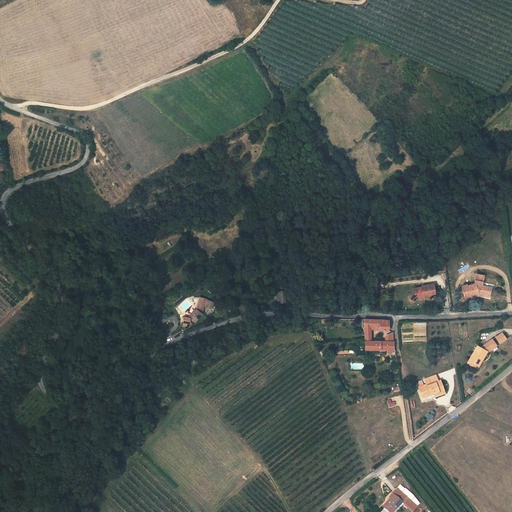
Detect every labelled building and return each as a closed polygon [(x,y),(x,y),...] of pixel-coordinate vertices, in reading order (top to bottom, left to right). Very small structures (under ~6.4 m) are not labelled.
[(483,276),(475,274),(473,284),(466,286),(465,284),(461,286),(464,297),(469,296),(469,294),(477,292),(489,294),(490,287),(479,285),(479,283),(481,283),(483,276)] [(421,288),(414,289),(415,296),(420,295),(420,296),(422,296),(423,298),(424,299),(428,298),(428,297),(429,296),(430,295),(435,294),(433,285),(421,286),(421,288)] [(286,303),(285,289),(276,290),(276,304),(286,303)] [(199,297),(196,310),(190,319),(187,318),(183,317),(183,329),(188,328),(188,326),(191,325),(191,323),(192,322),(193,321),(194,321),(196,323),(198,320),(199,318),(202,314),(205,299),(199,297)] [(194,308),(187,318),(190,319),(196,310),(194,308)] [(209,321),(205,316),(201,320),(199,322),(204,326),(209,321)] [(379,332),(388,332),(388,322),(364,320),(364,328),(379,329),(379,332)] [(502,333),(495,337),(500,343),(506,339),(502,333)] [(484,345),(482,349),(486,352),(487,352),(496,345),(492,339),(484,345)] [(371,342),(365,342),(365,351),(393,352),(393,343),(388,343),(371,342)] [(477,346),(469,361),(476,365),(477,366),(481,359),(482,360),(486,352),(482,349),(477,346)] [(438,394),(443,392),(440,383),(436,384),(434,378),(423,383),(424,388),(418,391),(421,400),(429,397),(428,395),(431,393),(433,398),(439,396),(438,394)] [(407,497),(398,488),(393,493),(402,503),(407,497)] [(388,511),(393,511),(402,503),(393,493),(390,495),(391,497),(383,507),(388,511)] [(412,511),(417,507),(407,497),(402,503),(411,511),(412,511)]
